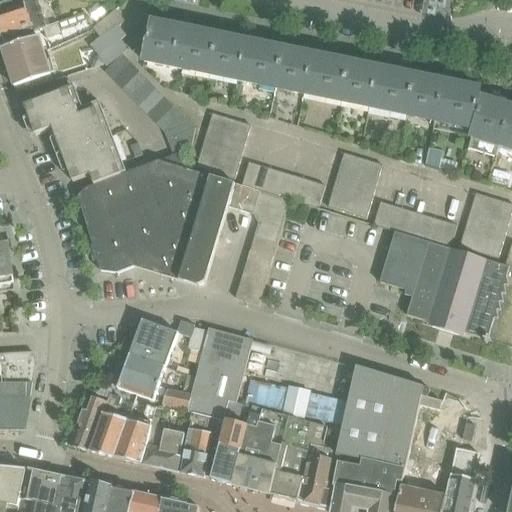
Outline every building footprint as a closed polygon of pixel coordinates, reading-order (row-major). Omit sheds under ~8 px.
[(61,34),(58,24),(46,28),(36,0),(21,0),(0,7),(0,36),(23,29),(24,34),(41,29),(45,39),(61,34)] [(98,4),(89,12),(96,21),(105,13),(98,4)] [(93,31),(99,39),(101,40),(117,27),(118,28),(124,23),(116,13),(93,31)] [(151,24),(143,63),(208,76),(216,37),(151,24)] [(97,55),(99,57),(120,41),(120,42),(126,38),(118,28),(117,27),(101,40),(99,39),(90,46),(97,55)] [(52,82),(37,37),(1,50),(16,94),(52,82)] [(280,50),(216,37),(208,76),(272,89),(280,50)] [(128,51),(120,42),(120,41),(99,57),(105,66),(107,68),(128,51)] [(345,64),(280,50),(272,89),(337,103),(345,64)] [(96,57),(93,63),(94,69),(105,66),(99,57),(97,55),(96,57)] [(104,74),(113,83),(131,65),(122,56),(104,74)] [(409,77),(345,64),(337,103),(401,116),(409,77)] [(113,83),(121,92),(139,74),(131,65),(113,83)] [(121,92),(124,95),(130,100),(148,82),(139,74),(121,92)] [(479,99),(481,91),(409,77),(401,116),(474,130),(479,99)] [(130,100),(138,109),(157,91),(148,82),(130,100)] [(121,177),(96,111),(80,118),(69,91),(25,108),(36,136),(52,130),(73,183),(89,177),(93,187),(94,188),(121,177)] [(138,109),(147,118),(165,100),(157,91),(138,109)] [(474,140),(472,148),(497,156),(500,148),(511,151),(511,109),(479,99),(474,130),(471,139),(474,140)] [(147,118),(155,126),(174,108),(165,100),(147,118)] [(155,126),(164,135),(182,117),(174,108),(155,126)] [(195,130),(182,117),(164,135),(173,157),(183,153),(191,150),(195,130)] [(235,181),(250,128),(212,117),(196,170),(235,181)] [(142,157),(138,145),(130,148),(135,160),(142,157)] [(85,191),(79,198),(100,272),(118,274),(133,268),(180,282),(190,286),(197,288),(205,284),(227,209),(235,185),(190,172),(183,153),(121,177),(94,188),(93,187),(85,191)] [(365,220),(382,167),(344,155),(327,209),(365,220)] [(439,171),(455,175),(458,164),(441,159),(439,171)] [(260,167),(249,164),(242,187),(247,189),(253,191),(260,167)] [(271,171),(260,167),(253,191),(260,193),(263,194),(271,171)] [(281,174),(271,171),(263,194),(274,197),(281,174)] [(494,171),(491,184),(508,188),(511,176),(494,171)] [(292,177),(281,174),(274,197),(285,201),(292,177)] [(285,201),(291,202),(296,204),(303,181),(292,177),(285,201)] [(296,204),(307,207),(314,184),(303,181),(296,204)] [(307,207),(318,211),(325,188),(314,184),(307,207)] [(235,185),(227,209),(240,213),(247,189),(242,187),(235,185)] [(247,189),(240,213),(252,217),(260,193),(253,191),(247,189)] [(260,193),(252,217),(253,217),(258,226),(281,233),(285,222),(291,202),(285,201),(274,197),(263,194),(260,193)] [(497,260),(511,213),(511,205),(476,195),(459,248),(497,260)] [(373,226),(384,230),(391,207),(380,204),(373,226)] [(384,230),(395,233),(402,210),(391,207),(384,230)] [(395,233),(404,236),(411,213),(402,210),(395,233)] [(404,236),(416,240),(423,217),(411,213),(404,236)] [(416,240),(427,243),(434,220),(423,217),(416,240)] [(427,243),(438,247),(445,224),(434,220),(427,243)] [(457,227),(445,224),(438,247),(450,250),(457,227)] [(258,226),(254,240),(277,247),(281,233),(258,226)] [(386,267),(380,285),(385,286),(390,288),(414,295),(413,299),(410,309),(408,317),(407,318),(421,322),(434,326),(434,327),(440,328),(454,333),(461,335),(461,334),(472,338),(483,341),(486,342),(485,346),(487,346),(488,344),(491,345),(492,343),(488,342),(488,340),(493,323),(498,322),(496,314),(501,313),(499,306),(503,305),(502,298),(506,297),(504,289),(509,288),(508,285),(507,279),(510,270),(429,245),(395,235),(393,243),(391,249),(390,253),(389,256),(387,262),(386,267)] [(0,288),(10,287),(2,237),(0,237),(0,288)] [(254,240),(250,252),(273,259),(277,247),(254,240)] [(250,252),(247,264),(270,271),(273,259),(250,252)] [(247,264),(243,276),(266,283),(270,271),(247,264)] [(243,276),(239,288),(262,295),(266,283),(243,276)] [(239,288),(236,300),(237,300),(259,307),(259,305),(262,295),(239,288)] [(143,323),(130,357),(168,370),(180,373),(182,369),(174,366),(184,338),(143,323)] [(190,431),(180,475),(204,479),(211,481),(225,426),(223,426),(229,405),(236,407),(241,390),(252,342),(243,339),(208,330),(208,333),(193,329),(190,340),(188,350),(202,354),(196,379),(192,396),(189,412),(204,415),(200,433),(190,431)] [(0,435),(22,435),(30,388),(28,386),(9,386),(8,371),(34,369),(32,355),(7,356),(6,354),(0,354),(0,435)] [(166,370),(168,370),(130,357),(118,390),(153,402),(156,395),(162,398),(165,391),(159,388),(166,370)] [(329,480),(328,487),(336,488),(331,510),(330,511),(391,511),(394,499),(395,499),(398,484),(403,485),(420,408),(422,398),(428,399),(429,391),(356,369),(337,455),(365,461),(363,468),(338,463),(334,481),(329,480)] [(248,401),(284,409),(289,387),(253,379),(248,401)] [(188,431),(190,431),(200,433),(204,415),(189,412),(192,396),(168,392),(164,407),(156,406),(155,409),(146,438),(148,439),(140,466),(177,474),(185,437),(169,433),(172,423),(180,425),(181,422),(189,424),(188,431)] [(107,404),(88,453),(89,453),(114,459),(127,423),(130,412),(118,408),(121,400),(110,396),(107,404)] [(422,398),(420,408),(440,413),(442,403),(428,399),(422,398)] [(83,411),(70,448),(88,453),(107,404),(93,400),(90,409),(88,408),(86,412),(83,411)] [(462,417),(464,406),(444,401),(441,412),(462,417)] [(211,481),(211,482),(232,487),(247,430),(251,417),(252,411),(236,407),(229,405),(223,426),(225,426),(211,481)] [(131,424),(127,423),(114,459),(140,466),(148,439),(146,438),(155,409),(146,407),(142,424),(132,422),(131,424)] [(247,430),(232,487),(270,496),(288,421),(252,411),(251,417),(247,430)] [(333,462),(336,452),(322,449),(326,430),(314,427),(288,421),(270,496),(295,502),(305,457),(333,462)] [(472,443),(476,427),(465,425),(462,441),(472,443)] [(449,481),(445,497),(447,498),(444,511),(469,511),(476,481),(474,481),(479,456),(456,451),(451,476),(450,476),(449,482),(449,481)] [(295,502),(331,510),(336,488),(328,487),(329,480),(333,462),(305,457),(295,502)] [(0,511),(9,511),(10,506),(20,507),(24,472),(0,469),(0,511)] [(84,511),(91,485),(29,471),(24,499),(31,500),(29,511),(84,511)] [(106,511),(111,490),(91,485),(84,511),(106,511)] [(444,511),(447,498),(445,497),(428,494),(401,488),(396,511),(444,511)] [(131,511),(136,495),(111,490),(106,511),(131,511)] [(136,495),(131,511),(160,511),(162,501),(136,495)] [(198,511),(199,510),(188,507),(162,501),(160,511),(198,511)]
